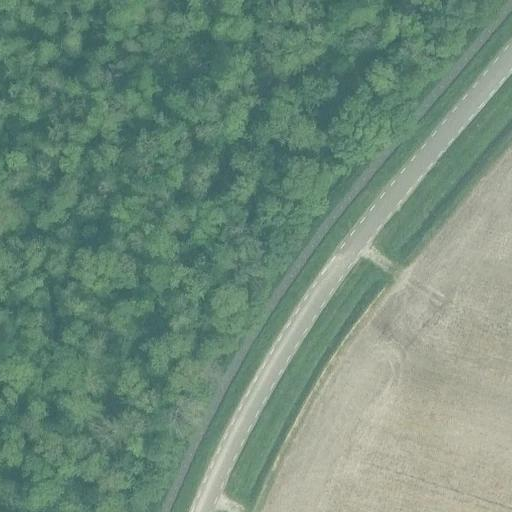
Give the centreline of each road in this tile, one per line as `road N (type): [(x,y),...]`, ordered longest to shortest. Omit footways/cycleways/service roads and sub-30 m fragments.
road 1 (tertiary): [(202,511),(278,349),(511,52)]
road 2 (unknown): [(101,0),(46,198),(54,294),(72,334),(63,376),(0,435)]
